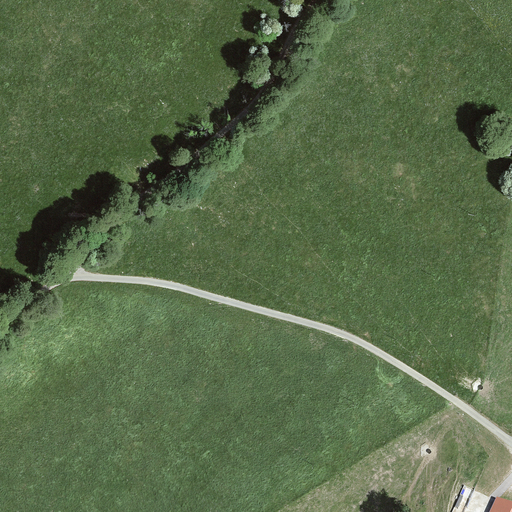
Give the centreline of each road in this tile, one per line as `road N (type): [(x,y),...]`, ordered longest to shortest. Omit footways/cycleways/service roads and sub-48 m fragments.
road 1 (track): [(68,271),(153,276),(349,329),(511,437)]
road 2 (track): [(318,0),(296,16),(265,85),(227,125),(91,237),(68,271),(0,328)]
